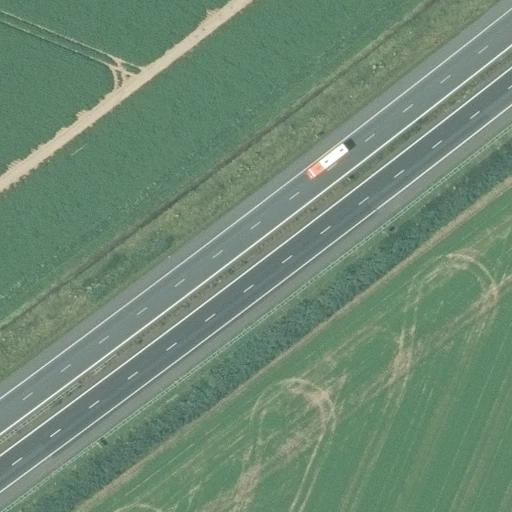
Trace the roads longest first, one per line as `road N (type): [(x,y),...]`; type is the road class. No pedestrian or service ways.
road 1 (motorway): [(511,26),(0,418)]
road 2 (motorway): [(0,474),(511,86)]
